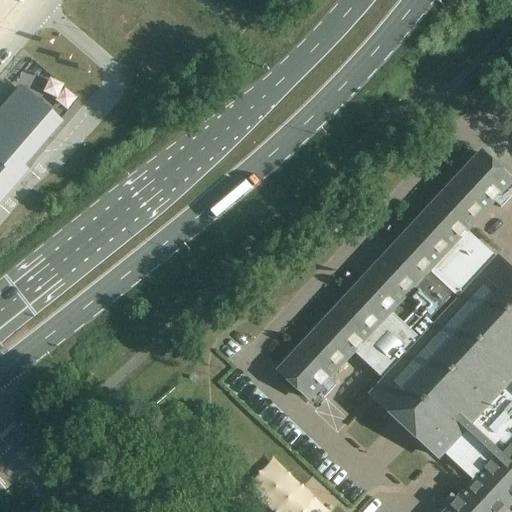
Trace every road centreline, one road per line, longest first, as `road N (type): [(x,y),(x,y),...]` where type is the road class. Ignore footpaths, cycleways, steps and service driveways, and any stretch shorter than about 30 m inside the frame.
road 1 (primary): [(0,374),(244,178),(352,75),(416,0)]
road 2 (primary): [(356,0),(315,49),(216,138),(0,313)]
